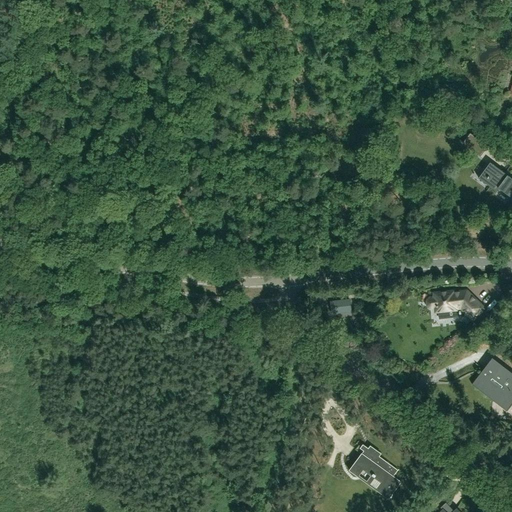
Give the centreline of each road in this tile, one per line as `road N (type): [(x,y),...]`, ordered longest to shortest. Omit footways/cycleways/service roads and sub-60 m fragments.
road 1 (residential): [(511,488),(298,323),(288,279)]
road 2 (tertiary): [(288,279),(229,282),(0,249)]
road 3 (tertiary): [(511,265),(288,279)]
road 4 (track): [(269,511),(300,384),(293,317)]
